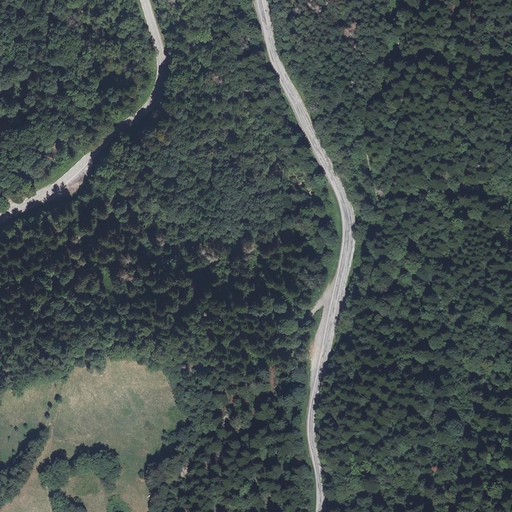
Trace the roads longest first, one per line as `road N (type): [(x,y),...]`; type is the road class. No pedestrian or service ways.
road 1 (track): [(397,51),(369,128),(379,211),(370,245),(341,283),(290,326),(237,308),(75,355),(41,437),(0,489)]
road 2 (secondary): [(262,0),(281,72),(349,214),(312,425),(321,511)]
road 3 (secondary): [(0,217),(42,197),(151,105),(163,75),(143,0)]
road 4 (track): [(0,288),(106,212),(118,168),(105,139)]
